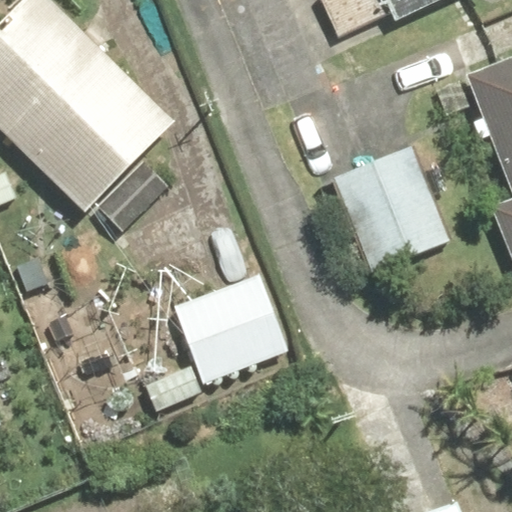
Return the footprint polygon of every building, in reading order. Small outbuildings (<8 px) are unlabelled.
[(46,0),(23,0),(0,24),(0,127),(91,214),(177,125),(46,0)] [(384,0),(395,23),(443,0),(384,0)] [(511,58),(468,76),(511,188),(511,199),(493,207),(511,255),(511,58)] [(416,145),(342,179),(386,276),(460,243),(416,145)] [(274,277),(189,310),(219,390),(304,357),(274,277)]
